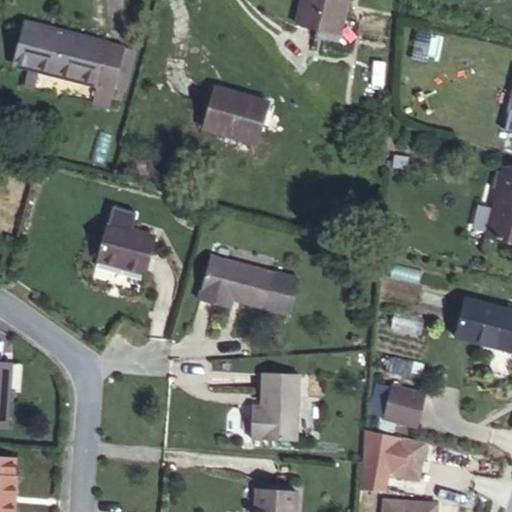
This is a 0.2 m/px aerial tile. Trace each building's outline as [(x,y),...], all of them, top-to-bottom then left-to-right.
[(302,0),(297,24),(339,34),(347,0),(302,0)] [(123,48),(24,22),(14,65),(30,69),(39,71),(97,86),(93,103),(108,107),(113,87),(123,49),(123,48)] [(123,49),(113,87),(123,89),(132,52),(123,49)] [(30,69),(25,87),(34,89),(39,71),(30,69)] [(215,88),(203,128),(256,143),(268,103),(215,88)] [(511,202),(505,201),(489,269),(511,275),(511,202)] [(108,224),(98,260),(144,272),(154,236),(108,224)] [(198,300),(220,306),(222,296),(233,299),(289,315),(298,279),(210,256),(198,300)] [(222,296),(220,306),(230,308),(233,299),(222,296)] [(511,311),(465,299),(455,337),(511,351),(511,311)] [(0,428),(6,429),(9,388),(3,388),(4,362),(0,361),(0,428)] [(3,388),(9,388),(11,363),(4,362),(3,388)] [(261,417),(251,417),(251,438),(296,441),(298,374),(263,373),(261,406),(261,417)] [(381,416),(389,385),(377,382),(369,413),(381,416)] [(395,420),(416,426),(424,395),(389,385),(381,416),(395,420)] [(252,406),(251,417),(261,417),(261,406),(252,406)] [(392,433),(395,420),(381,416),(377,429),(392,433)] [(425,444),(396,437),(388,473),(417,480),(425,444)] [(0,511),(12,511),(15,478),(13,477),(14,459),(0,458),(0,511)] [(353,465),(344,465),(343,479),(352,479),(353,465)] [(258,488),(255,511),(294,511),(296,491),(258,488)] [(376,511),(439,511),(440,502),(378,499),(376,511)]
